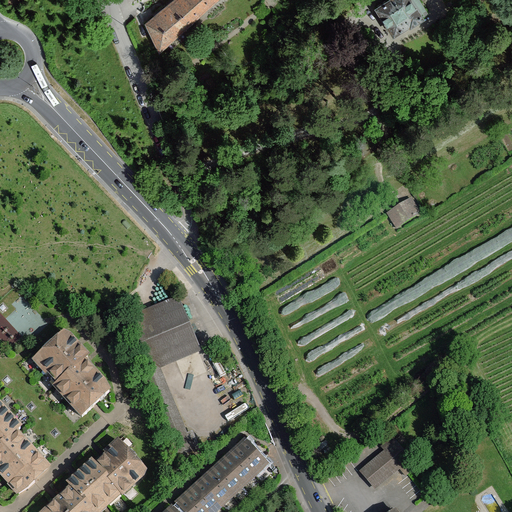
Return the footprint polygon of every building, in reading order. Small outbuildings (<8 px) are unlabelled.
[(216,0),(173,0),(146,23),(159,52),(216,0)] [(417,0),(384,0),(374,6),(392,37),(427,15),(417,0)] [(412,201),(390,215),(397,228),(420,214),(412,201)] [(156,361),(196,344),(180,307),(134,326),(141,342),(149,363),(156,361)] [(64,334),(37,359),(59,384),(85,361),(88,357),(70,338),(64,334)] [(196,458),(156,361),(149,363),(141,342),(132,346),(182,464),(196,458)] [(85,361),(59,384),(55,388),(82,418),(110,393),(104,383),(85,361)] [(0,406),(0,448),(16,434),(21,429),(0,406)] [(402,435),(396,427),(391,431),(397,439),(402,435)] [(47,468),(16,434),(0,448),(0,472),(19,493),(47,468)] [(386,452),(400,469),(406,476),(410,472),(417,467),(394,439),(389,443),(382,448),(386,452)] [(246,442),(235,453),(255,475),(267,465),(246,442)] [(122,444),(96,467),(119,492),(123,496),(143,477),(146,471),(122,444)] [(400,469),(386,452),(363,471),(376,488),(400,469)] [(235,453),(223,463),(244,486),(255,475),(235,453)] [(94,511),(97,511),(119,492),(96,467),(93,463),(69,485),(72,489),(94,511)] [(223,463),(212,473),(233,496),(244,486),(223,463)] [(212,473),(201,484),(221,506),(233,496),(212,473)] [(201,484),(189,494),(205,511),(215,511),(221,506),(201,484)] [(94,511),(72,489),(46,511),(94,511)] [(205,511),(189,494),(178,505),(184,511),(205,511)]
